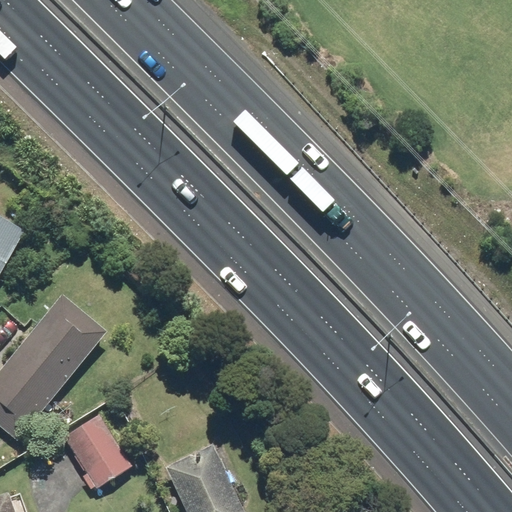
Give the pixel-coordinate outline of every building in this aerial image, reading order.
[(0,285),(33,229),(0,210),(0,285)] [(0,376),(0,421),(22,440),(116,330),(71,292),(0,376)] [(137,465),(106,413),(71,434),(102,486),(137,465)] [(254,511),(224,441),(175,462),(196,511),(254,511)] [(23,511),(16,491),(0,496),(0,511),(23,511)]
